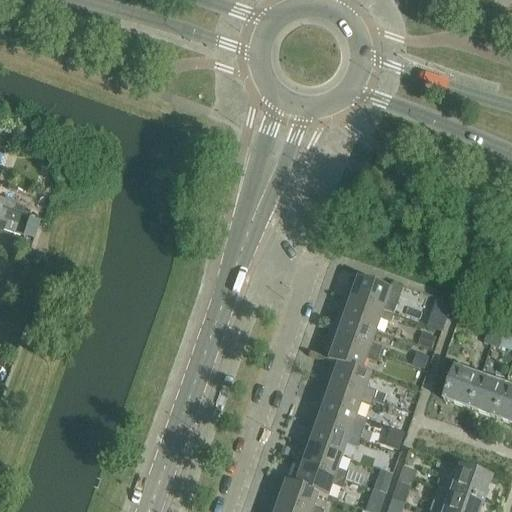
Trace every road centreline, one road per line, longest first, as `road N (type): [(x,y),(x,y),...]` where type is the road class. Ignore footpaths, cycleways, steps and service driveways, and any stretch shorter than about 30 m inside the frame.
road 1 (residential): [(224,511),(310,273),(244,245)]
road 2 (residential): [(149,511),(244,245)]
road 3 (secondary): [(73,0),(255,54)]
road 4 (secondary): [(354,92),(511,154)]
road 5 (secondary): [(511,108),(366,57)]
